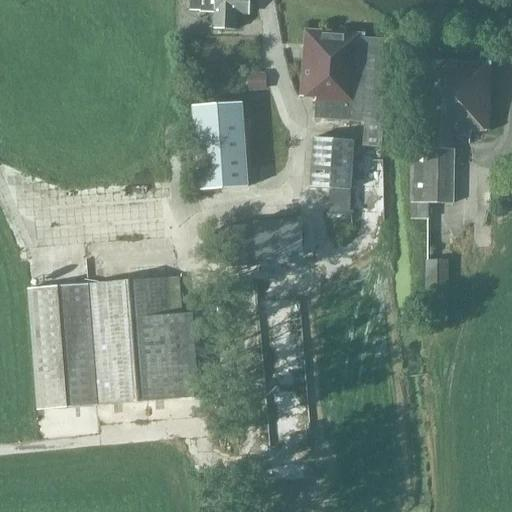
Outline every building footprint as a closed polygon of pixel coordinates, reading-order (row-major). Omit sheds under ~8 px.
[(235,14),(248,15),(248,0),(190,0),(190,11),(199,12),(199,13),(215,13),(215,30),(235,30),(235,14)] [(305,31),(300,97),(316,98),(314,119),(364,123),(363,145),(381,146),(382,124),(380,124),(386,40),(364,38),(365,35),(305,31)] [(165,42),(166,59),(175,59),(175,41),(165,42)] [(250,82),(269,81),(267,60),(249,61),(250,82)] [(411,152),(411,204),(410,221),(429,221),(430,204),(452,204),(452,150),(451,150),(451,136),(471,136),(471,132),(489,132),(489,64),(424,63),(423,149),(423,153),(411,152)] [(239,103),(192,107),(197,190),(245,187),(239,103)] [(309,190),(349,191),(351,142),(311,140),(309,190)] [(328,192),(327,216),(327,230),(351,230),(352,217),(348,216),(349,193),(328,192)] [(255,223),(255,230),(257,267),(302,265),(300,221),(255,223)] [(446,320),(447,262),(424,262),(424,320),(446,320)] [(39,411),(178,400),(177,391),(197,390),(191,315),(181,315),(178,278),(29,290),(39,411)] [(292,289),(261,293),(273,394),(285,393),(288,417),(305,415),(292,289)]
